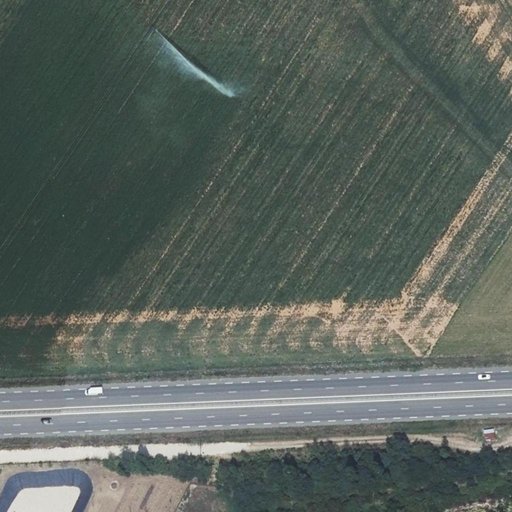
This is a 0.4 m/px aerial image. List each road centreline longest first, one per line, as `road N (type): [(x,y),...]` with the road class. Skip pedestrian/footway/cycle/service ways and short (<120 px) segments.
road 1 (track): [(511,446),(490,451),(415,439),(0,454)]
road 2 (trunk): [(511,379),(0,399)]
road 3 (trunk): [(0,425),(511,406)]
